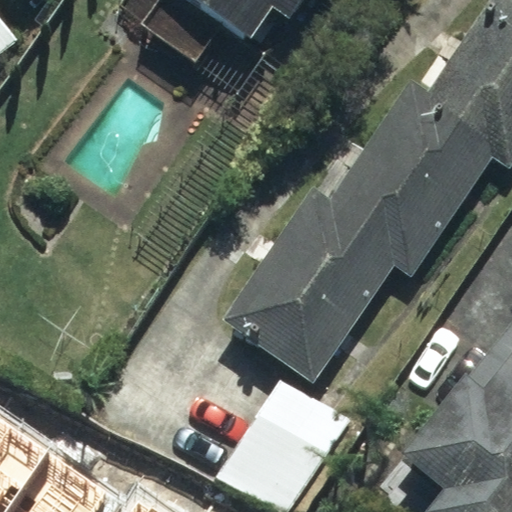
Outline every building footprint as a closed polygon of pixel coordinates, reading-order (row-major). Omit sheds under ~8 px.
[(187,0),(266,54),(288,22),(305,33),(328,0),(358,0),(364,4),(367,0),(187,0)] [(324,196),(233,330),(323,391),(404,273),(419,283),(500,165),(511,172),(511,0),(507,0),(439,100),(420,88),(340,206),(324,196)] [(0,16),(0,65),(24,46),(0,16)] [(448,511),(511,511),(511,341),(414,465),(458,500),(448,511)] [(295,511),(354,421),(290,387),(225,484),(269,511),(295,511)] [(102,511),(0,443),(0,511),(102,511)]
